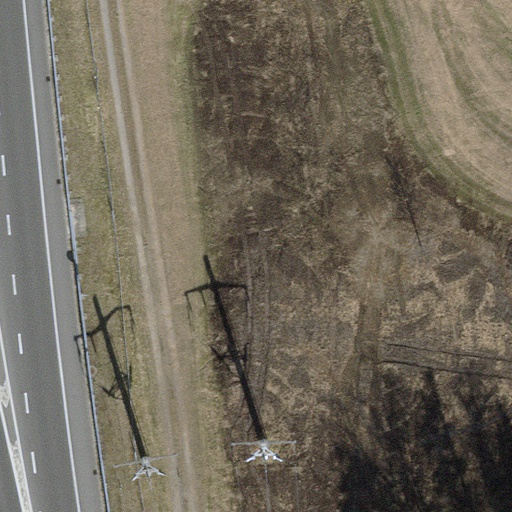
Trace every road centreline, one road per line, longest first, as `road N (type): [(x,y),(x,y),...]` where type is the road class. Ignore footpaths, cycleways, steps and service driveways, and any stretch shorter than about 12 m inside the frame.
road 1 (track): [(115,0),(185,511)]
road 2 (motorway): [(57,511),(6,0)]
